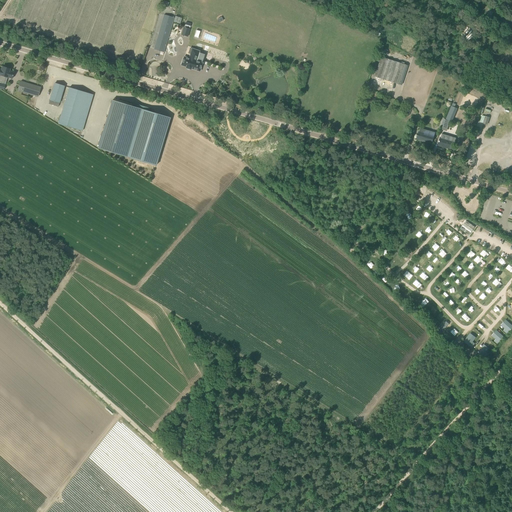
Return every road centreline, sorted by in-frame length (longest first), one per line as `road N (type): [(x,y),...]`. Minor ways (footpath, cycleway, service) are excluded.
road 1 (tertiary): [(511,191),(0,43)]
road 2 (track): [(230,511),(0,304)]
road 3 (track): [(0,208),(236,347)]
road 4 (track): [(511,356),(374,511)]
